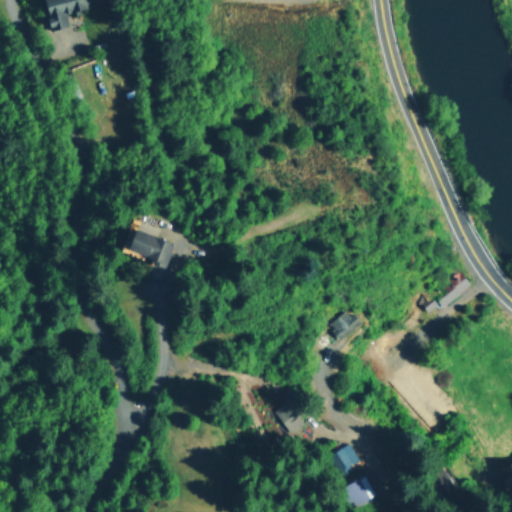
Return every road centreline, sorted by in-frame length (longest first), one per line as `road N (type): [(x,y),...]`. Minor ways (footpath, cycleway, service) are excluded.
road 1 (residential): [(7,0),(31,59),(70,117),(87,179),(81,297),(122,385),(129,432),(92,511)]
road 2 (tertiary): [(511,298),(483,271),(449,215),(390,59),(377,0)]
